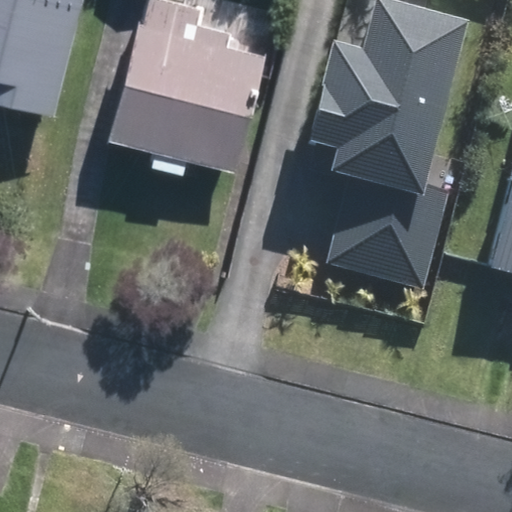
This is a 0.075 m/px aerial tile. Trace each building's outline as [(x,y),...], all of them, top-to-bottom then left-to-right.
[(74,0),(0,0),(0,103),(47,116),(74,0)] [(187,23),(191,7),(162,0),(139,0),(134,22),(124,21),(97,139),(145,150),(140,166),(174,174),(178,158),(228,169),(255,54),(218,45),(222,31),(187,23)] [(424,287),(456,162),(429,155),(462,24),(379,3),(367,51),(336,43),(311,143),(337,149),(332,171),(351,176),(329,263),(424,287)] [(511,176),(507,176),(480,277),(511,285),(511,176)] [(0,511),(11,511),(15,500),(0,495),(0,511)]
